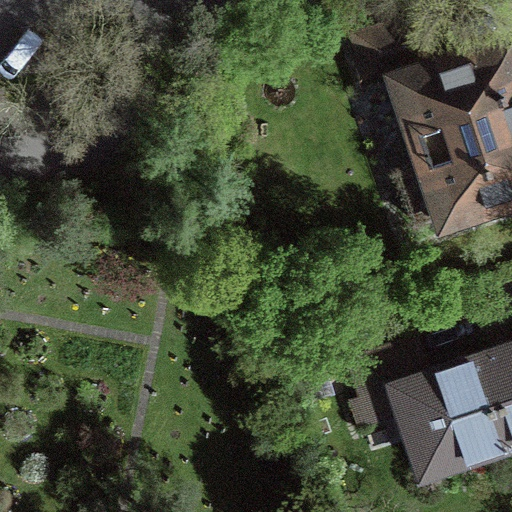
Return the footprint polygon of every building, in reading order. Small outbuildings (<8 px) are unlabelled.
[(405,65),(408,75),(429,68),(427,60),(430,59),(421,17),(354,31),(363,74),(405,65)] [(511,52),(508,41),(429,68),(408,75),(401,77),(428,157),(396,167),(415,222),(511,190),(511,52)] [(372,416),(402,405),(395,383),(426,373),(414,337),(352,358),(372,416)] [(511,344),(480,355),(509,440),(511,439),(511,344)] [(509,440),(480,355),(426,373),(395,383),(402,405),(424,469),(509,440)]
